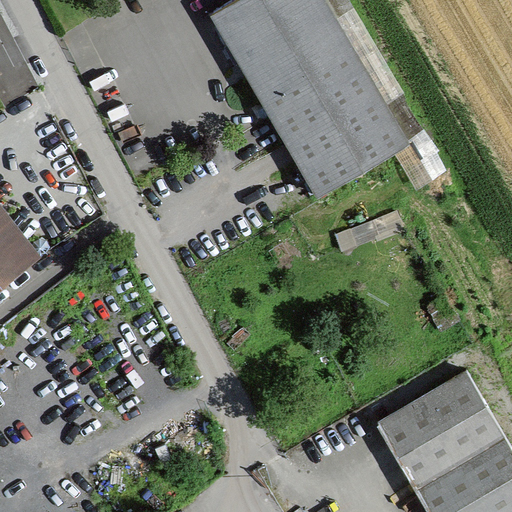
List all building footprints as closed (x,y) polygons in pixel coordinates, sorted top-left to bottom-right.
[(371,162),(275,0),(223,0),(214,6),(321,191),(371,162)] [(330,0),(275,0),(371,162),(410,139),(330,0)] [(0,283),(1,283),(3,285),(4,284),(3,282),(37,256),(0,206),(0,283)] [(378,419),(415,484),(504,432),(466,368),(378,419)] [(511,511),(511,445),(504,432),(415,484),(431,511),(511,511)]
